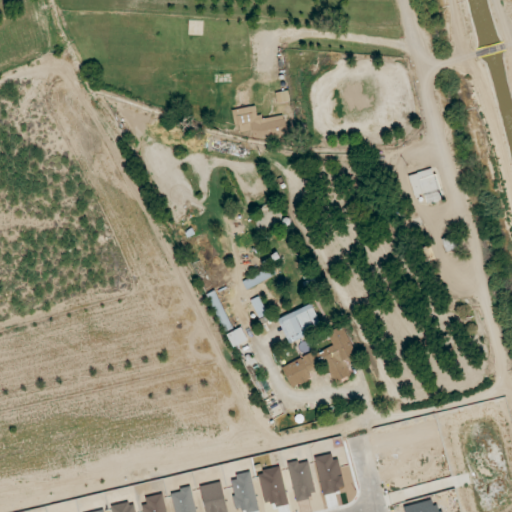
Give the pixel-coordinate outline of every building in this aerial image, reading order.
[(234,110),(237,133),(251,131),(252,140),(288,134),(285,114),(257,119),(255,106),(234,110)] [(442,199),(431,168),(408,176),(415,197),(424,194),(427,204),(442,199)] [(457,248),(453,237),(443,241),(447,252),(457,248)] [(242,280),(245,288),(275,276),(272,268),(242,280)] [(223,332),(232,329),(217,292),(208,295),(223,332)] [(278,320),(288,342),(322,326),(311,303),(278,320)] [(282,365),(291,387),(311,380),(308,372),(327,365),(334,382),(351,376),(347,366),(358,362),(345,326),(327,332),(333,346),(282,365)] [(227,335),(234,348),(248,340),(241,327),(227,335)]
